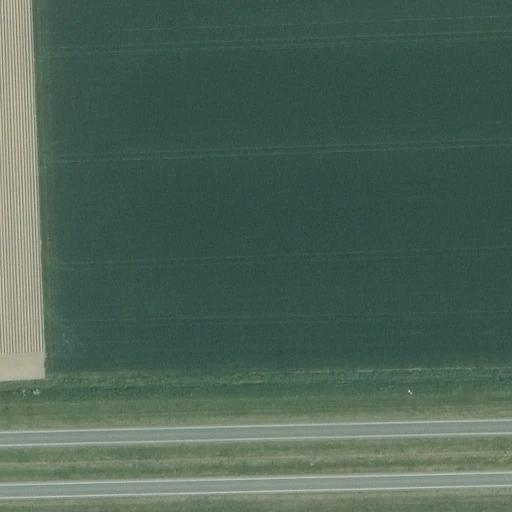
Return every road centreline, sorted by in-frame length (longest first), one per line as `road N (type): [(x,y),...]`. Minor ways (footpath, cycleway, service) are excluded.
road 1 (trunk): [(0,491),(511,478)]
road 2 (trunk): [(511,426),(0,438)]
